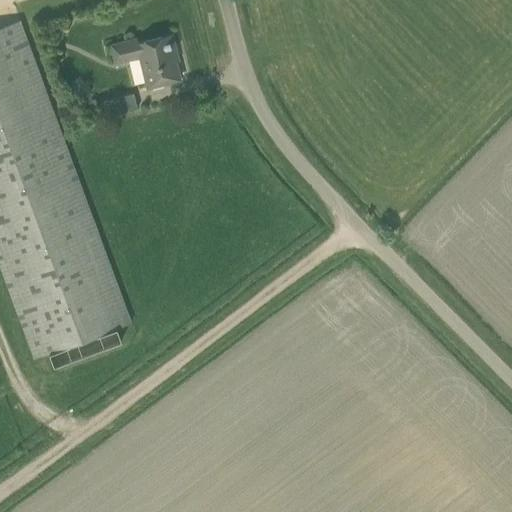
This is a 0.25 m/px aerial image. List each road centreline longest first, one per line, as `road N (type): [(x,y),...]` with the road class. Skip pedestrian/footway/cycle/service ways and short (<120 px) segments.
road 1 (unclassified): [(511,381),(279,139),(253,96),(225,0)]
road 2 (track): [(359,228),(0,493)]
